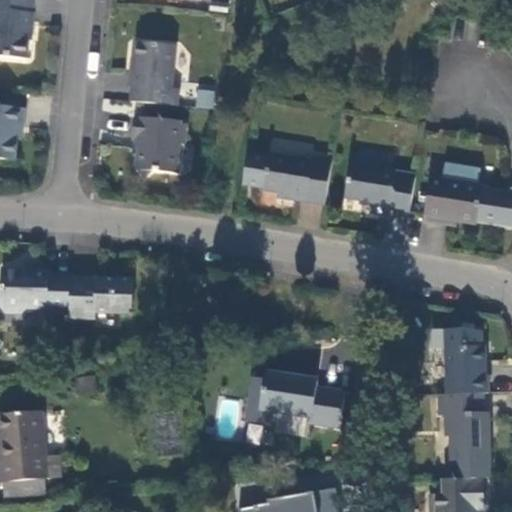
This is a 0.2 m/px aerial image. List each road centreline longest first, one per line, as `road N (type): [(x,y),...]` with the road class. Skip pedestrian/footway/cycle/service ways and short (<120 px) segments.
road 1 (residential): [(68,227),(458,273),(511,289)]
road 2 (residential): [(98,0),(68,227)]
